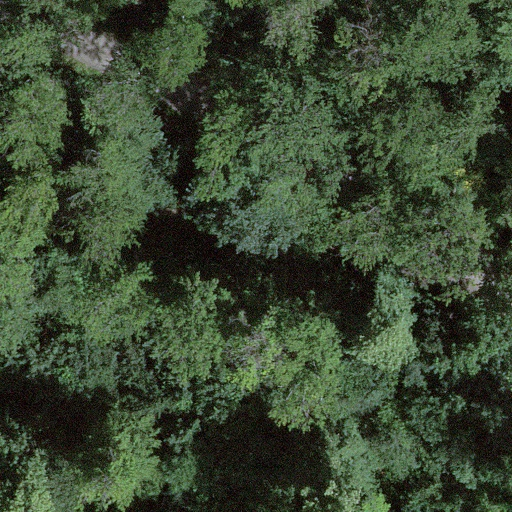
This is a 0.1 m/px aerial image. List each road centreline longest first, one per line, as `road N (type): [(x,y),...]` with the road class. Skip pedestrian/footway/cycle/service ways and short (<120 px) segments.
road 1 (unclassified): [(511,291),(4,0)]
road 2 (track): [(0,232),(91,204),(185,203),(321,236),(436,247)]
